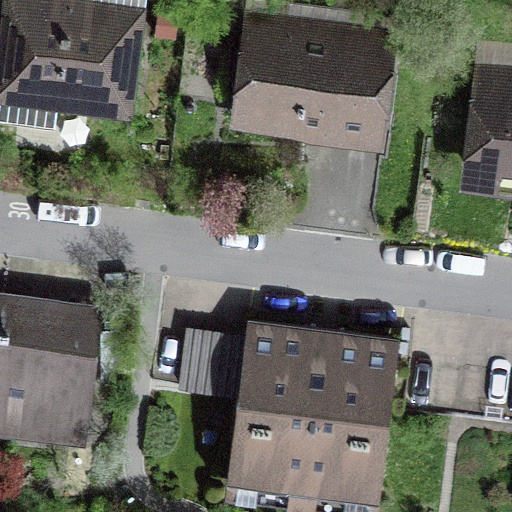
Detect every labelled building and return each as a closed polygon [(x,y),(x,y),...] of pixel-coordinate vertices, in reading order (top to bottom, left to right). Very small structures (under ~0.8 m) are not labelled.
[(139,11),(53,0),(9,0),(6,24),(0,22),(0,65),(1,65),(0,70),(0,119),(55,126),(58,101),(126,110),(139,11)] [(316,25),(252,17),(241,99),(301,107),(298,125),(376,135),(388,34),(343,29),(342,38),(315,34),(316,25)] [(511,77),(484,74),(472,173),(511,178),(511,77)] [(3,307),(0,331),(0,422),(66,431),(70,399),(82,401),(94,306),(47,300),(45,313),(3,307)] [(397,345),(247,326),(245,337),(187,330),(180,383),(239,390),(228,472),(378,491),(397,345)]
